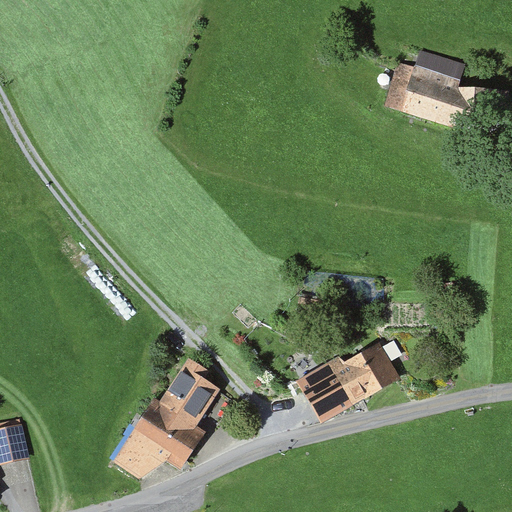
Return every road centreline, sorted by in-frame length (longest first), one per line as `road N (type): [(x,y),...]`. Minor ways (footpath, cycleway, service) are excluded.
road 1 (track): [(0,84),(85,234),(255,403),(278,443)]
road 2 (residential): [(278,443),(511,392)]
road 3 (unclassified): [(278,443),(105,511)]
